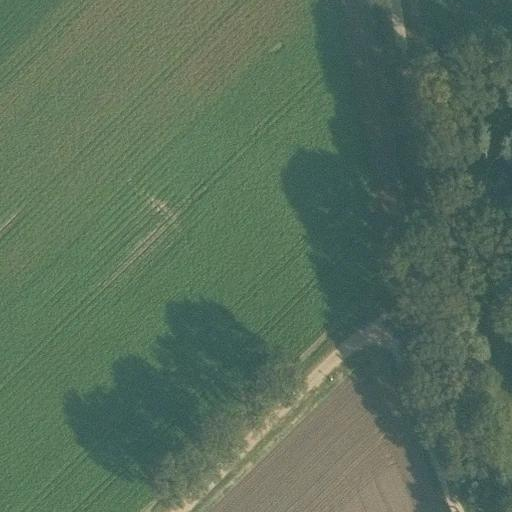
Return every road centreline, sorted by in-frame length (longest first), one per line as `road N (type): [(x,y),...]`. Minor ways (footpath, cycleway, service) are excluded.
road 1 (track): [(174,511),(386,320),(457,511)]
road 2 (unclassified): [(386,320),(421,281),(432,230),(394,0)]
